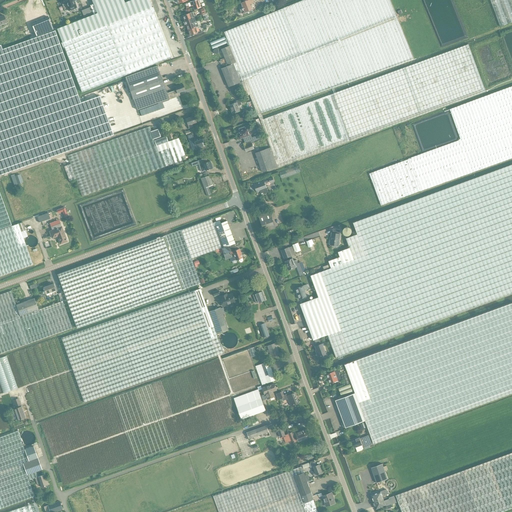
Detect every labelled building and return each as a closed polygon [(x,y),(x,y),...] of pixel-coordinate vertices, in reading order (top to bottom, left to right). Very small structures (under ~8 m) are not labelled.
[(153,7),(152,7),(149,0),(130,0),(124,2),(123,0),(92,0),(97,13),(57,29),(62,42),(61,42),(63,47),(64,47),(81,92),(171,57),(154,12),(155,11),(153,7)] [(60,0),(63,5),(65,11),(68,10),(69,11),(75,9),(74,4),(73,3),(73,2),(75,1),(77,0),(60,0)] [(201,3),(200,3),(198,0),(196,0),(190,2),(191,6),(192,6),(194,9),(202,6),(201,3)] [(371,74),(401,63),(414,59),(390,0),(303,0),(286,7),(283,8),(262,17),(236,27),(224,32),(230,46),(221,49),(228,66),(221,68),(231,92),(241,88),(245,97),(250,95),(258,115),(287,104),(338,86),(353,81),(353,80),(371,74)] [(250,4),(254,2),(253,0),(248,0),(241,3),(243,8),(240,9),(242,14),(252,9),(250,4)] [(511,0),(490,0),(500,27),(511,22),(511,0)] [(84,17),(93,14),(90,7),(81,10),(84,17)] [(183,15),(184,20),(194,17),(196,16),(196,14),(194,15),(193,12),(183,15)] [(49,17),(32,24),(36,36),(53,30),(49,17)] [(186,25),(196,22),(194,17),(184,20),(186,25)] [(197,21),(196,22),(186,25),(188,30),(197,27),(198,26),(197,21)] [(198,28),(197,28),(197,27),(188,30),(190,35),(196,33),(196,35),(202,33),(201,30),(199,31),(198,28)] [(0,45),(0,174),(113,134),(99,96),(81,102),(55,30),(2,49),(1,45),(0,45)] [(262,151),(255,153),(262,172),(278,167),(281,166),(299,159),(350,141),(393,125),(443,107),(485,91),(480,77),(472,55),(468,45),(444,53),(408,66),(383,76),(363,83),(333,94),(321,98),(285,111),(261,120),(267,136),(269,142),(271,147),(262,151)] [(133,99),(137,110),(169,99),(167,93),(159,71),(157,66),(125,77),(127,83),(133,99)] [(175,86),(176,90),(167,93),(169,99),(180,95),(179,92),(185,90),(183,84),(175,86)] [(244,99),(240,100),(236,101),(236,103),(229,105),(233,114),(240,111),(238,106),(246,103),(244,99)] [(189,128),(193,127),(192,124),(196,122),(194,116),(183,120),(184,123),(187,122),(189,128)] [(240,131),(239,131),(240,134),(239,134),(240,135),(239,135),(239,136),(240,137),(240,138),(241,138),(243,137),(245,142),(251,140),(252,142),(253,141),(251,138),(252,137),(251,134),(249,135),(248,132),(252,130),(250,125),(239,128),(240,131)] [(145,128),(122,136),(95,146),(102,166),(110,186),(186,159),(188,158),(186,154),(184,155),(182,149),(178,138),(175,140),(170,141),(168,142),(166,136),(161,138),(158,131),(154,132),(156,140),(154,141),(149,127),(145,128)] [(193,145),(191,146),(193,150),(202,146),(200,143),(203,142),(201,135),(193,138),(194,141),(192,142),(193,145)] [(245,142),(243,143),(246,152),(254,149),(252,142),(251,140),(245,142)] [(95,146),(81,151),(68,156),(70,164),(64,166),(69,181),(76,178),(82,196),(96,191),(109,186),(102,166),(95,146)] [(206,158),(198,161),(202,172),(205,170),(212,168),(210,161),(208,162),(206,158)] [(312,299),(300,304),(313,340),(319,338),(328,335),(336,357),(363,347),(402,332),(424,325),(472,307),(487,302),(511,292),(511,164),(424,196),(364,218),(353,222),(357,234),(346,238),(350,248),(338,252),(340,256),(329,261),(331,267),(310,275),(318,297),(312,299)] [(301,172),(298,165),(279,172),(282,179),(301,172)] [(11,176),(14,185),(23,182),(20,174),(15,176),(14,174),(11,176)] [(209,175),(201,178),(201,180),(202,183),(204,188),(207,196),(210,194),(209,190),(208,187),(213,185),(209,175)] [(273,177),(254,184),(257,193),(260,192),(261,195),(268,192),(267,189),(264,183),(269,181),(270,181),(271,183),(270,183),(271,184),(274,182),(273,177)] [(10,221),(7,212),(0,192),(0,275),(2,275),(33,264),(26,247),(23,238),(28,236),(25,230),(23,222),(18,224),(15,225),(0,230),(0,229),(12,225),(10,221)] [(48,213),(37,217),(39,222),(50,219),(48,213)] [(270,213),(259,217),(264,232),(276,228),(270,213)] [(211,219),(181,230),(191,259),(221,248),(224,254),(228,253),(228,252),(230,252),(229,249),(236,246),(235,243),(227,221),(220,223),(219,220),(212,223),(211,219)] [(52,238),(57,236),(60,244),(62,243),(67,241),(60,223),(51,226),(52,230),(50,231),(52,238)] [(339,246),(340,234),(340,230),(333,229),(332,233),(330,244),(339,246)] [(181,230),(58,276),(76,327),(82,325),(83,325),(134,307),(156,299),(200,283),(191,259),(181,230)] [(298,243),(293,245),(295,251),(296,251),(297,252),(301,250),(300,249),(298,243)] [(228,253),(224,254),(224,256),(225,258),(225,259),(230,257),(231,261),(235,260),(236,260),(238,259),(238,260),(239,261),(240,262),(241,262),(242,262),(243,261),(243,259),(242,258),(239,249),(237,249),(236,246),(229,249),(230,252),(231,253),(229,254),(228,252),(228,253)] [(281,250),(284,259),(285,258),(286,261),(285,261),(287,266),(287,267),(287,269),(288,269),(289,270),(296,267),(295,264),(298,263),(296,260),(294,261),(293,259),(292,256),(289,247),(281,250)] [(46,294),(52,291),(54,295),(57,294),(55,290),(53,284),(43,287),(46,294)] [(307,284),(295,289),(299,299),(306,296),(304,290),(308,288),(307,284)] [(200,288),(61,338),(84,402),(223,353),(216,334),(228,330),(220,307),(208,311),(200,288)] [(38,309),(34,298),(16,305),(11,291),(0,294),(0,353),(72,328),(62,301),(64,300),(61,292),(58,293),(61,301),(38,309)] [(262,291),(253,295),(256,303),(265,300),(262,291)] [(232,294),(227,295),(226,294),(220,296),(220,298),(223,306),(235,302),(232,294)] [(259,325),(264,338),(270,336),(265,323),(259,325)] [(275,343),(268,346),(269,350),(268,350),(268,352),(270,352),(272,358),(280,355),(275,343)] [(322,343),(315,346),(317,352),(316,352),(318,357),(326,354),(323,346),(325,346),(324,343),(322,343)] [(255,366),(262,385),(268,383),(275,380),(269,361),(261,364),(255,366)] [(330,383),(337,380),(341,379),(338,370),(327,374),(330,383)] [(268,399),(275,397),(273,391),(277,390),(275,384),(263,388),(265,394),(261,395),(263,401),(268,399)] [(266,410),(262,398),(259,390),(258,389),(246,394),(234,398),(237,407),(241,419),(266,410)] [(286,400),(288,399),(291,406),(298,403),(294,393),(287,396),(287,395),(284,396),(286,400)] [(336,400),(346,428),(365,421),(355,393),(336,400)] [(21,407),(14,409),(18,420),(25,417),(21,407)] [(247,432),(249,439),(269,432),(266,425),(247,432)] [(307,428),(301,431),(299,431),(295,432),(296,432),(293,434),(292,432),(289,433),(292,440),(295,439),(294,437),(297,436),(299,441),(310,437),(307,428)] [(48,484),(45,474),(38,477),(36,471),(42,469),(34,446),(25,449),(18,430),(0,436),(0,508),(35,496),(29,480),(35,478),(37,485),(39,484),(40,487),(48,484)] [(356,440),(352,441),(354,448),(356,447),(357,452),(364,449),(363,446),(371,443),(368,435),(360,438),(360,437),(356,439),(356,440)] [(497,511),(511,507),(511,452),(395,495),(401,511),(497,511)] [(309,462),(302,465),(304,469),(310,466),(311,467),(314,466),(315,471),(313,472),(314,476),(316,475),(322,472),(319,464),(316,465),(315,462),(315,460),(311,462),(312,463),(309,464),(309,463),(309,462)] [(371,468),(377,483),(388,479),(385,470),(388,469),(387,466),(383,467),(382,464),(371,468)] [(232,489),(213,496),(218,511),(317,511),(313,498),(314,498),(307,481),(307,480),(306,479),(302,466),(257,483),(244,485),(242,486),(232,489)] [(386,489),(371,495),(374,502),(384,498),(383,496),(388,494),(386,489)] [(332,492),(322,496),(326,506),(335,503),(332,492)] [(390,499),(384,501),(384,498),(374,502),(376,509),(392,503),(392,504),(397,502),(394,496),(390,498),(390,499)] [(59,501),(48,505),(44,507),(45,511),(47,511),(50,511),(52,511),(62,509),(59,501)] [(39,511),(36,502),(6,511),(39,511)]
